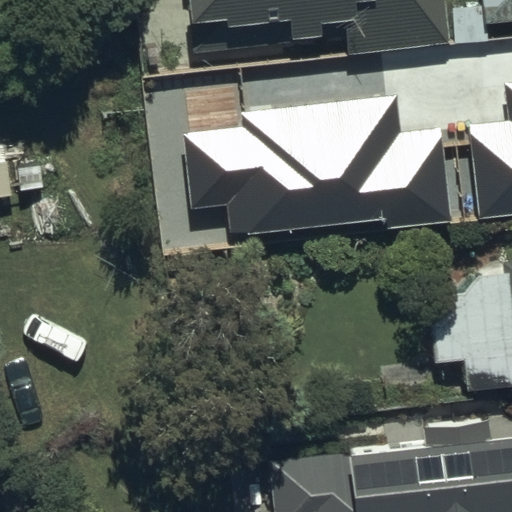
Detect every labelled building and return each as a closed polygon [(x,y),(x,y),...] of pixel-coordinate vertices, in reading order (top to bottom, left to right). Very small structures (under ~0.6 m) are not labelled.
[(188,0),(192,33),(344,18),(347,47),(455,36),(451,0),(188,0)] [(511,0),(479,0),(481,10),(511,6),(511,0)] [(211,73),(164,74),(165,124),(198,124),(197,104),(212,104),(211,73)] [(511,85),(505,86),(510,123),(468,127),(479,219),(511,215),(511,85)] [(241,114),(242,128),(183,135),(192,208),(227,204),(231,236),(386,219),(387,229),(451,221),(441,127),(400,132),(396,97),(241,114)] [(511,242),(477,246),(462,271),(427,274),(434,349),(464,346),(467,378),(511,373),(511,242)] [(343,436),(267,444),(274,511),(511,511),(511,401),(341,419),(343,436)]
